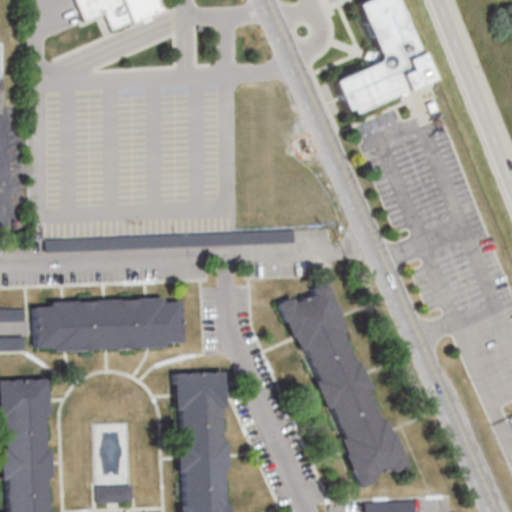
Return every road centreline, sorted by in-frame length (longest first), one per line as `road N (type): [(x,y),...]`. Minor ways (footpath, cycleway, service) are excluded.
road 1 (secondary): [(372,243),(496,511)]
road 2 (residential): [(223,253),(229,339),(308,511)]
road 3 (secondary): [(258,0),(372,243)]
road 4 (residential): [(223,253),(0,263)]
road 5 (motorway): [(442,0),(511,176)]
road 6 (residential): [(223,253),(372,243)]
